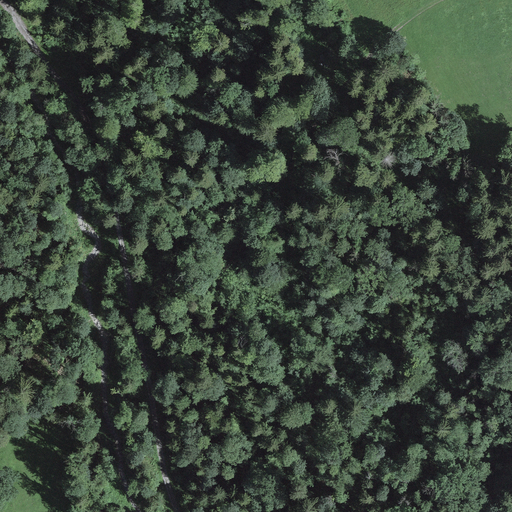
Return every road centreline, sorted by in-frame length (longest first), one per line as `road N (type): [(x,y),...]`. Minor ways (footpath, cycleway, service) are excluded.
road 1 (track): [(439,0),(386,38),(301,141),(153,392)]
road 2 (track): [(0,2),(99,141),(153,392)]
road 3 (track): [(178,511),(153,392)]
